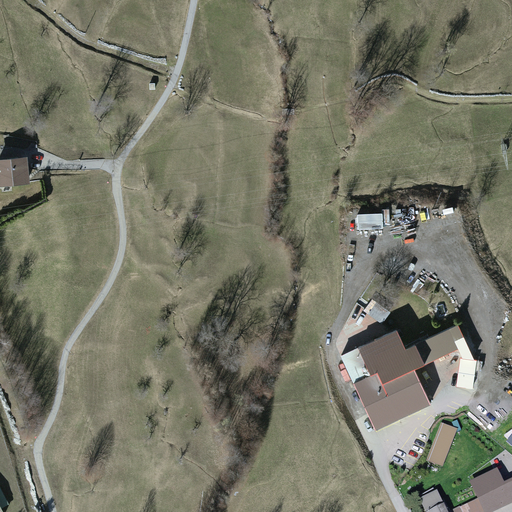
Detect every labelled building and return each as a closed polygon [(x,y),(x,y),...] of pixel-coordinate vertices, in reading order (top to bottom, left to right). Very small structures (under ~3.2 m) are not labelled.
[(29,155),(0,157),(0,186),(31,184),(29,155)] [(358,213),(359,229),(384,228),(384,212),(358,213)] [(369,315),(383,322),(389,312),(375,304),(369,315)] [(400,326),(343,350),(375,426),(430,403),(431,399),(417,365),(460,347),(462,351),(458,386),(474,387),(477,360),(467,336),(468,331),(464,322),(461,322),(407,344),(400,326)] [(442,423),(428,461),(444,467),(458,428),(442,423)] [(493,511),(511,504),(511,478),(505,481),(499,468),(471,480),(479,499),(452,510),(453,511),(493,511)] [(421,496),(427,511),(449,511),(440,488),(421,496)]
